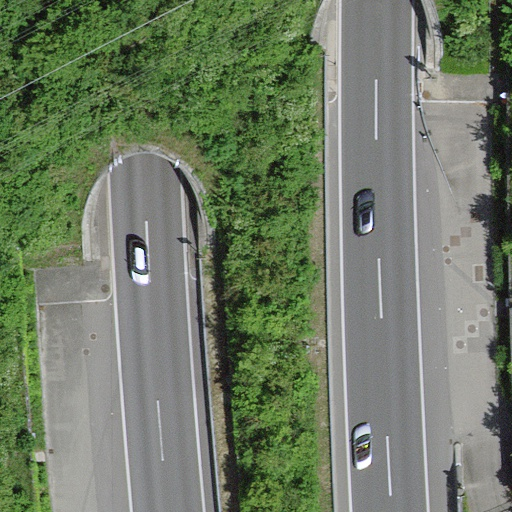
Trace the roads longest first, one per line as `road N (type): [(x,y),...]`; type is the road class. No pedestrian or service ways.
road 1 (motorway): [(140,0),(167,511)]
road 2 (motorway): [(394,511),(378,0)]
